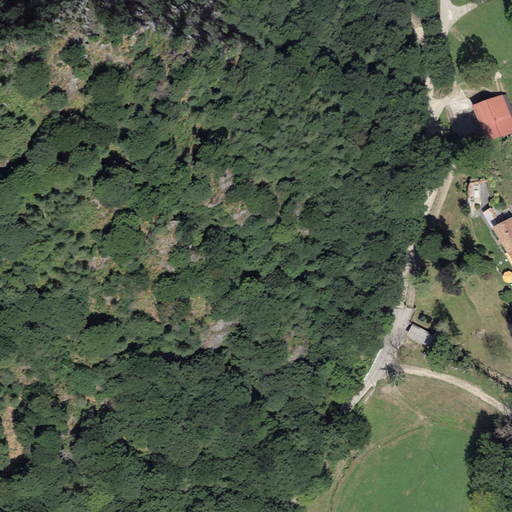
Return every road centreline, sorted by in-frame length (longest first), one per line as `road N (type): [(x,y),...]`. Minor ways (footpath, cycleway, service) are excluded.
road 1 (track): [(416,207),(430,56),(405,0)]
road 2 (residential): [(358,375),(390,333),(416,207)]
road 3 (residential): [(511,430),(488,406),(435,382),(358,375)]
road 4 (residential): [(272,511),(358,375)]
